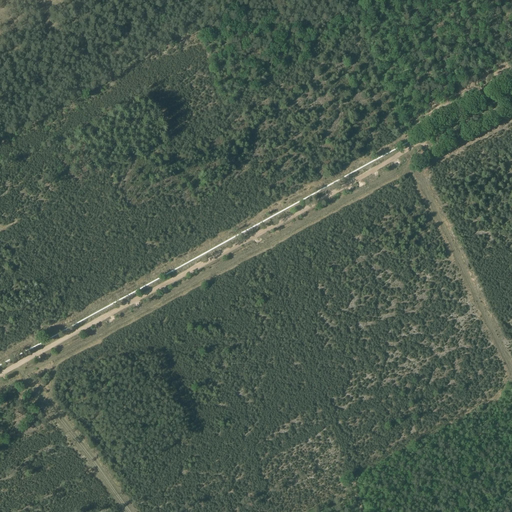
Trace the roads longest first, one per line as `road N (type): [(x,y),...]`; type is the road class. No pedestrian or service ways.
road 1 (track): [(22,373),(411,162),(359,34),(108,166)]
road 2 (track): [(0,372),(511,92)]
road 3 (track): [(511,370),(411,162)]
road 4 (track): [(130,511),(14,364)]
